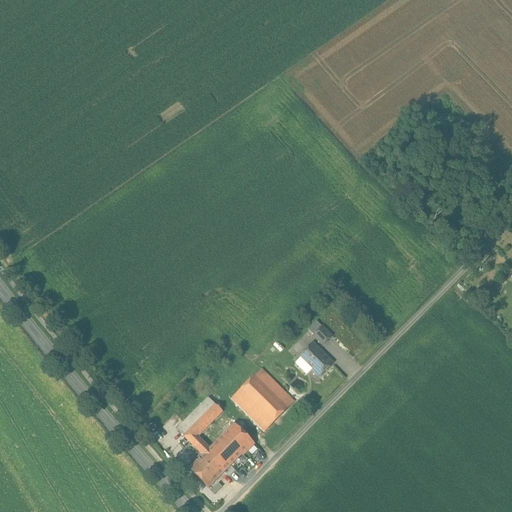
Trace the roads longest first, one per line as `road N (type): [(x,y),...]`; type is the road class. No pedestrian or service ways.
road 1 (track): [(222,511),(511,221)]
road 2 (secondary): [(197,511),(79,378),(0,271)]
